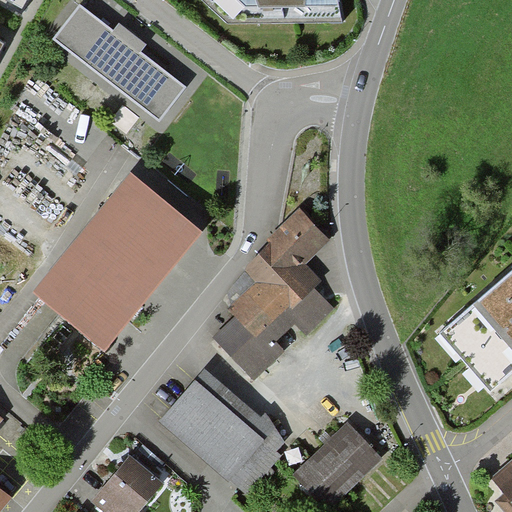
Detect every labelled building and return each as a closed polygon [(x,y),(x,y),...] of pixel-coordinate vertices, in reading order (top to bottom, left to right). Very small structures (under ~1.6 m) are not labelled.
[(5,0),(23,9),(27,0),(5,0)] [(200,0),(229,24),(340,21),(336,0),(200,0)] [(115,31),(81,5),(53,40),(158,121),(185,85),(142,52),(147,45),(132,34),(120,24),(115,31)] [(102,346),(201,229),(132,171),(34,289),(102,346)] [(304,266),(331,240),(304,215),(298,209),(269,240),(272,242),(247,269),(248,271),(228,292),(235,317),(213,337),(255,380),(283,353),(274,343),(296,321),(306,332),(331,308),(312,289),(320,282),(304,266)] [(511,265),(433,334),(485,393),(511,369),(511,265)] [(277,451),(285,442),(267,413),(262,418),(207,369),(161,422),(228,481),(230,479),(250,495),(283,457),(277,451)] [(328,511),(383,457),(347,421),(327,440),(292,475),(328,511)] [(107,511),(136,511),(162,483),(131,456),(121,468),(94,501),(107,511)] [(511,508),(511,459),(488,479),(511,508)]
